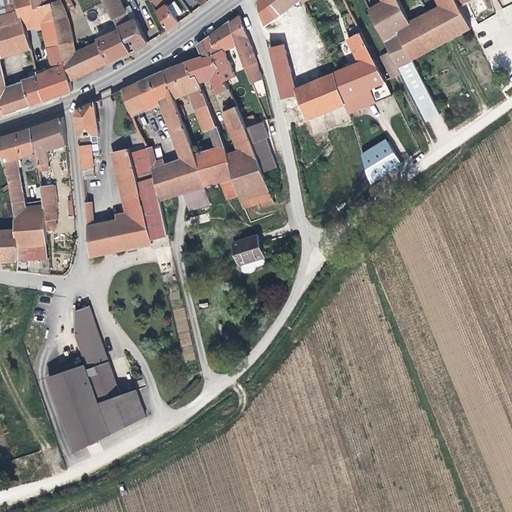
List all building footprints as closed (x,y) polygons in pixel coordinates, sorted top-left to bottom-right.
[(0,0),(0,106),(3,116),(17,111),(10,90),(5,92),(4,87),(0,69),(0,53),(22,47),(23,52),(28,51),(22,28),(19,18),(18,18),(12,0),(0,0)] [(12,0),(18,18),(19,18),(22,28),(32,25),(33,29),(41,28),(47,61),(53,66),(53,68),(63,65),(54,30),(48,5),(47,5),(33,9),(29,0),(12,0)] [(45,0),(29,0),(33,9),(47,5),(45,0)] [(101,0),(117,30),(125,44),(129,42),(134,52),(145,45),(135,21),(127,6),(122,9),(116,0),(101,0)] [(159,0),(151,5),(166,31),(177,23),(160,0),(159,0)] [(197,5),(198,8),(205,3),(203,0),(201,0),(199,1),(200,3),(197,5)] [(258,0),(257,1),(263,28),(272,23),(277,28),(279,26),(281,28),(284,26),(283,23),(284,22),(279,15),(289,8),(287,5),(290,3),(288,0),(258,0)] [(301,1),(300,0),(288,0),(290,3),(287,5),(289,8),(289,9),(301,1)] [(423,121),(437,114),(410,61),(395,30),(407,24),(394,0),(379,0),(381,3),(374,8),(370,2),(364,5),(386,48),(398,72),(423,121)] [(410,61),(468,29),(456,5),(453,0),(437,0),(440,5),(407,24),(395,30),(410,61)] [(54,30),(63,65),(74,62),(73,52),(68,32),(63,14),(57,2),(48,5),(54,30)] [(245,38),(238,18),(228,24),(235,45),(246,80),(248,85),(259,81),(253,62),(248,47),(245,47),(242,39),(245,38)] [(235,45),(228,24),(227,23),(220,29),(226,49),(235,45)] [(226,49),(220,29),(195,46),(200,57),(200,58),(209,55),(223,88),(233,83),(221,51),(226,49)] [(125,44),(117,30),(96,40),(96,41),(107,65),(130,54),(125,44)] [(357,94),(383,83),(359,34),(345,40),(357,64),(341,71),(336,62),(334,62),(333,60),(329,61),(331,66),(334,73),(331,75),(340,101),(357,94)] [(265,38),(280,100),(295,97),(304,120),(342,106),(340,101),(331,75),(334,73),(331,66),(317,72),(319,79),(296,89),(292,90),(281,45),(279,35),(265,38)] [(74,62),(63,65),(68,83),(107,65),(96,41),(73,52),(74,62)] [(285,44),(281,45),(292,90),(296,89),(285,44)] [(0,53),(0,58),(23,52),(22,47),(0,53)] [(388,77),(398,72),(386,48),(377,54),(388,77)] [(214,95),(224,91),(223,88),(209,55),(200,58),(208,80),(214,95)] [(199,83),(208,80),(200,58),(200,57),(192,60),(199,83)] [(191,86),(196,84),(199,83),(192,60),(183,63),(191,86)] [(224,200),(238,196),(225,155),(215,126),(214,126),(205,107),(196,84),(191,86),(183,63),(169,68),(177,92),(186,88),(198,125),(202,131),(207,129),(213,148),(192,155),(202,187),(219,182),(224,200)] [(45,71),(53,98),(70,92),(68,83),(63,65),(53,68),(45,71)] [(21,81),(29,107),(43,102),(35,75),(33,68),(25,72),(27,78),(20,80),(21,81)] [(169,68),(161,72),(170,95),(177,92),(169,68)] [(35,75),(43,102),(53,98),(45,71),(35,75)] [(170,95),(161,72),(121,90),(129,112),(170,95)] [(10,90),(17,111),(29,107),(21,81),(4,87),(5,92),(10,90)] [(342,106),(345,116),(363,109),(357,94),(340,101),(342,106)] [(173,105),(170,95),(129,112),(131,118),(158,107),(163,120),(165,119),(162,109),(173,105)] [(280,100),(287,126),(304,120),(295,97),(280,100)] [(77,138),(81,178),(92,177),(90,157),(98,156),(96,135),(97,135),(92,103),(78,110),(74,116),(77,138)] [(173,195),(202,187),(192,155),(178,118),(176,111),(173,105),(162,109),(165,119),(163,120),(178,161),(162,166),(149,169),(157,200),(173,195)] [(260,172),(243,127),(233,106),(228,108),(227,105),(220,108),(237,151),(225,155),(238,196),(239,200),(267,192),(260,172)] [(45,151),(65,145),(61,118),(29,129),(33,154),(34,164),(46,163),(45,151)] [(243,127),(260,172),(273,168),(263,139),(264,138),(259,122),(243,127)] [(29,129),(16,133),(21,158),(33,154),(29,129)] [(15,248),(45,245),(44,230),(43,220),(40,201),(36,202),(37,206),(36,206),(37,212),(24,214),(23,207),(14,160),(21,158),(16,133),(0,137),(0,158),(2,165),(12,214),(14,231),(15,248)] [(370,182),(401,168),(387,139),(356,154),(370,182)] [(148,165),(149,169),(162,166),(160,160),(154,162),(150,148),(145,150),(148,165)] [(150,245),(149,242),(140,205),(132,170),(128,150),(112,154),(125,212),(127,218),(114,221),(92,225),(85,227),(88,257),(150,245)] [(140,205),(157,200),(149,169),(148,165),(132,170),(140,205)] [(43,220),(44,230),(50,230),(54,226),(53,220),(55,220),(54,211),(57,211),(53,187),(38,188),(40,201),(43,220)] [(186,212),(208,205),(202,187),(173,195),(174,200),(181,198),(186,212)] [(271,203),(267,192),(239,200),(242,209),(256,205),(257,207),(271,203)] [(149,242),(166,237),(157,200),(140,205),(149,242)] [(83,204),(85,227),(92,225),(91,203),(83,204)] [(37,212),(36,206),(23,207),(24,214),(37,212)] [(127,218),(125,212),(113,215),(114,221),(127,218)] [(199,222),(209,222),(208,214),(199,214),(199,222)] [(0,261),(14,261),(15,248),(14,231),(9,232),(0,231),(0,261)] [(267,263),(268,259),(259,231),(234,240),(246,269),(250,271),(257,269),(259,266),(267,263)] [(45,260),(45,245),(15,248),(14,261),(45,260)] [(72,312),(73,332),(73,335),(82,362),(46,375),(73,452),(108,435),(143,418),(134,392),(132,393),(118,397),(95,331),(87,308),(72,312)] [(178,334),(185,361),(196,359),(188,332),(178,334)] [(132,393),(134,392),(143,389),(141,381),(129,384),(132,393)]
